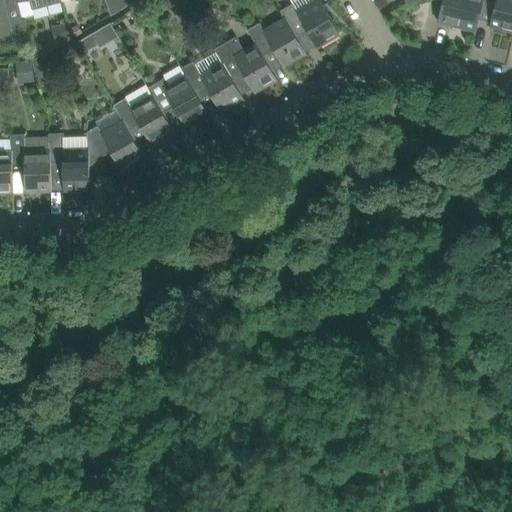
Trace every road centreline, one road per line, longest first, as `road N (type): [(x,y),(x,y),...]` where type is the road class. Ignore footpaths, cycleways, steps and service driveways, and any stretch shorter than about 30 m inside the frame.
road 1 (residential): [(394,56),(129,209),(91,224),(0,231)]
road 2 (residential): [(394,56),(511,87)]
